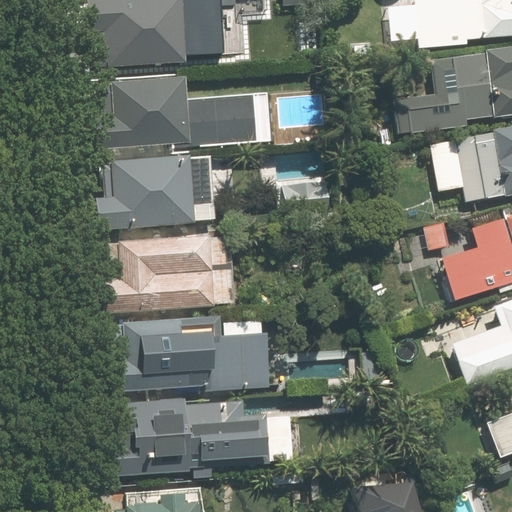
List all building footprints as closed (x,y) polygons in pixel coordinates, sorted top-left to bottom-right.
[(93,37),(95,72),(186,66),(185,56),(228,54),(225,0),(98,0),(79,1),(82,38),(93,37)] [(304,0),(277,0),(277,8),(303,10),(304,0)] [(511,0),(380,0),(383,47),(511,39),(511,0)] [(400,136),(511,120),(511,46),(428,59),(433,94),(394,100),(400,136)] [(185,79),(99,84),(101,117),(87,118),(89,165),(98,164),(103,164),(189,159),(188,151),(186,102),(185,79)] [(266,97),(186,102),(188,151),(269,147),(266,97)] [(511,129),(426,146),(435,193),(461,188),(465,208),(511,198),(511,129)] [(89,231),(213,224),(212,197),(234,196),(232,157),(189,159),(103,164),(98,164),(100,197),(88,198),(89,231)] [(328,215),(326,179),(274,182),(277,218),(328,215)] [(442,225),(419,231),(424,252),(435,249),(450,305),(511,287),(511,214),(466,227),(469,237),(447,244),(442,225)] [(224,237),(101,243),(103,282),(94,282),(95,312),(227,306),(224,237)] [(448,349),(464,391),(511,372),(511,301),(492,310),(499,329),(448,349)] [(97,364),(99,394),(266,385),(264,336),(255,337),(254,322),(109,330),(111,363),(97,364)] [(102,479),(242,473),(241,461),(287,459),(286,418),(239,420),(239,407),(180,410),(180,402),(99,405),(102,479)] [(511,414),(483,425),(495,459),(511,452),(511,414)] [(419,511),(409,478),(349,482),(356,511),(419,511)] [(195,511),(195,497),(183,498),(182,489),(160,490),(160,498),(111,500),(111,511),(195,511)]
